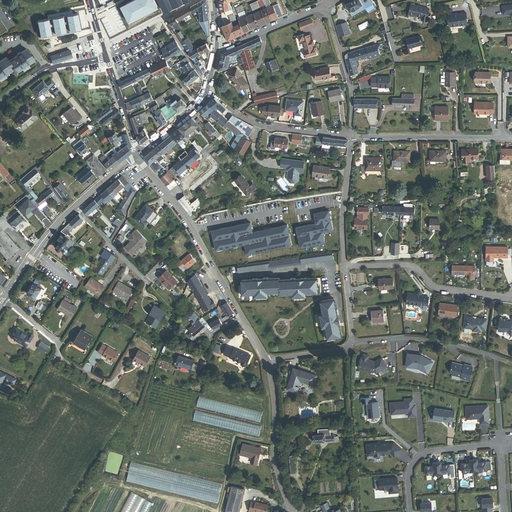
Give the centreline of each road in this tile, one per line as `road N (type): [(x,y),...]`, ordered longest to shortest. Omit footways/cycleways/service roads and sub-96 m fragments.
road 1 (residential): [(267,360),(193,229),(137,153)]
road 2 (tertiary): [(137,153),(63,217),(3,296)]
road 3 (residential): [(345,267),(407,264),(439,290),(511,295)]
road 4 (residential): [(350,346),(405,337),(454,345),(495,355),(496,381)]
road 5 (residential): [(351,137),(511,138)]
road 6 (residential): [(207,86),(257,125),(351,137)]
road 7 (residential): [(295,511),(280,474),(267,360)]
road 8 (residential): [(410,511),(415,459),(500,443)]
road 9 (residential): [(351,137),(348,77),(327,2)]
road 10 (residential): [(3,296),(57,343),(59,358),(101,382)]
road 11 (residential): [(345,267),(351,137)]
road 12 (residential): [(215,46),(327,2)]
